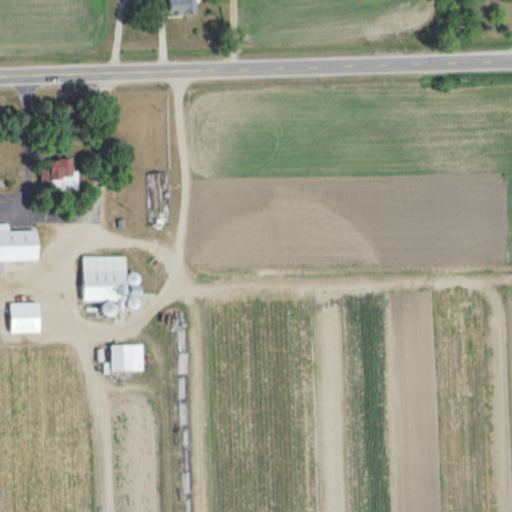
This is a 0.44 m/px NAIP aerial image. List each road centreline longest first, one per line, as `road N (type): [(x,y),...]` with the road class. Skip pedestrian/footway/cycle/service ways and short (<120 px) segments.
road 1 (track): [(0,326),(130,316),(173,288),(199,283),(511,272)]
road 2 (tertiary): [(0,75),(511,60)]
